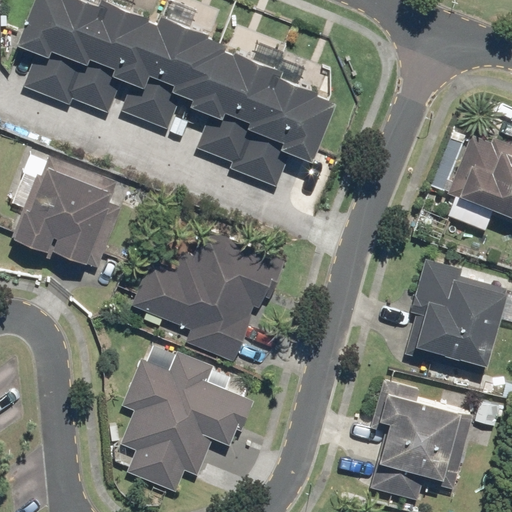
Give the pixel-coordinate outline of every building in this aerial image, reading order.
[(25,0),(9,41),(34,51),(21,85),(67,103),(70,97),(105,110),(118,78),(129,82),(118,109),(165,127),(179,93),(186,96),(183,103),(207,112),(194,145),(230,159),(228,165),(275,184),(287,151),(307,159),(330,100),(311,93),(312,89),(274,74),(276,68),(226,49),(225,51),(217,48),(220,42),(201,35),(201,33),(152,14),(149,21),(140,18),(141,16),(99,0),(92,0),(91,2),(84,0),(25,0)] [(468,133),(445,190),(511,217),(511,144),(489,136),(487,140),(468,133)] [(113,180),(46,153),(41,165),(40,164),(37,173),(34,172),(21,206),(19,206),(7,235),(41,249),(42,246),(45,247),(79,261),(102,203),(103,204),(113,180)] [(189,327),(183,340),(230,360),(249,314),(247,313),(251,304),(256,306),(262,291),(266,293),(280,259),(202,227),(190,254),(180,250),(173,267),(149,257),(130,302),(189,327)] [(414,310),(402,352),(480,373),(504,288),(455,274),(457,267),(421,257),(407,308),(414,310)] [(132,448),(124,470),(173,490),(182,468),(194,473),(209,437),(225,443),(232,427),(237,429),(250,399),(203,380),(210,364),(173,350),(166,368),(138,356),(119,404),(131,409),(118,443),(132,448)] [(374,460),(367,485),(414,498),(420,479),(449,487),(470,415),(412,398),(415,388),(381,378),(377,391),(380,392),(377,404),(374,403),(368,424),(382,428),(373,460),(374,460)]
